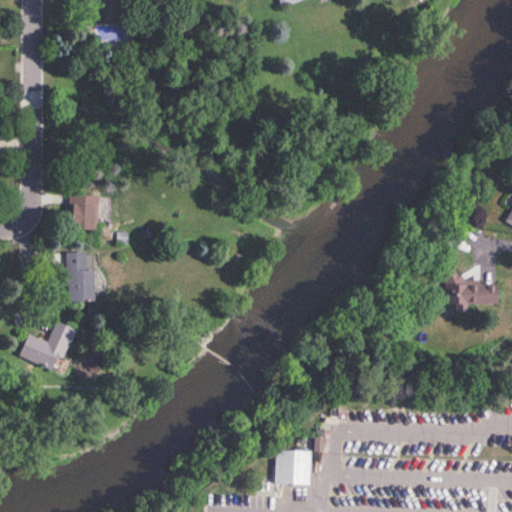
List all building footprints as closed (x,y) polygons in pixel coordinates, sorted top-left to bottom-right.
[(97,0),(99,20),(141,19),(140,0),(97,0)] [(109,197),(67,197),(67,230),(94,230),(94,220),(109,220),(109,197)] [(63,254),(64,301),(91,301),(90,253),(63,254)] [(466,304),(498,304),(498,281),(454,281),(454,268),(443,268),(443,304),(455,304),(455,312),(466,312),(466,304)] [(25,334),(16,357),(53,372),(71,330),(53,322),(44,342),(25,334)] [(309,451),(274,451),(274,485),(309,485),(309,451)]
